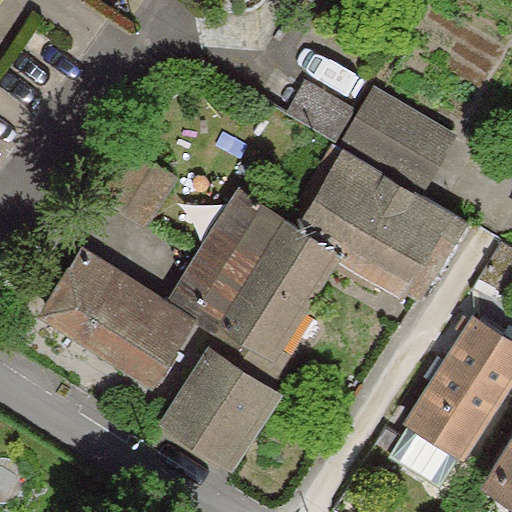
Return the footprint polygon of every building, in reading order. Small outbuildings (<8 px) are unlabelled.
[(275,85),(267,98),(336,139),(354,108),(286,67),(275,85)] [(337,145),(419,191),(439,158),(455,131),(376,82),(337,145)] [(179,177),(127,143),(96,191),(148,225),(179,177)] [(337,145),(293,216),(339,246),(411,291),(458,215),(419,191),(337,145)] [(195,315),(218,328),(293,216),(240,183),(168,298),(83,247),(42,314),(153,382),(195,315)] [(339,246),(293,216),(218,328),(158,420),(233,467),(279,394),(270,388),(291,355),(277,346),(339,246)] [(511,380),(511,338),(477,317),(412,420),(466,454),(511,380)] [(511,432),(482,482),(511,500),(511,432)]
